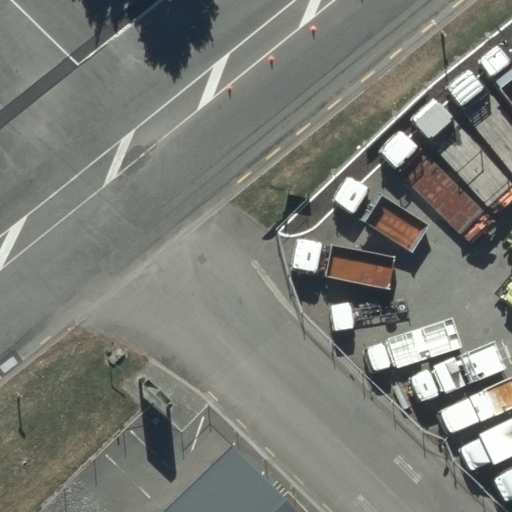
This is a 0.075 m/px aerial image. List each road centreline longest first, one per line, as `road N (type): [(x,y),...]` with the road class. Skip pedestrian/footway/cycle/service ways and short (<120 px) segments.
road 1 (tertiary): [(145,139),(316,0)]
road 2 (residential): [(7,0),(145,139)]
road 3 (tertiary): [(0,256),(145,139)]
